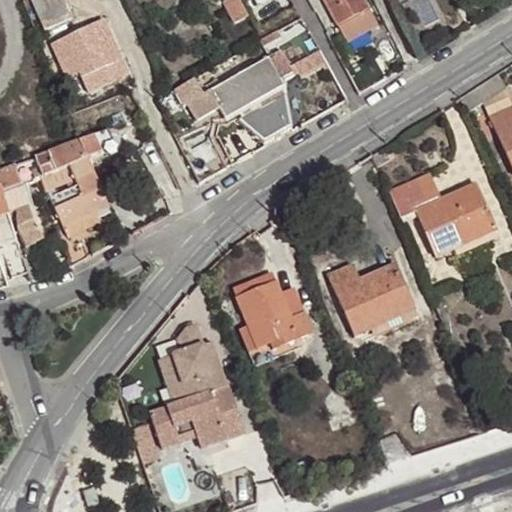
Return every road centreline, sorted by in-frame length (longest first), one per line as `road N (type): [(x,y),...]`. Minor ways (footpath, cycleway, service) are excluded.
road 1 (tertiary): [(224,213),(511,35)]
road 2 (tertiary): [(44,434),(224,213)]
road 3 (unknown): [(386,0),(504,239)]
road 4 (residential): [(224,213),(0,317)]
road 5 (unknown): [(195,227),(111,0)]
road 6 (primary): [(511,459),(328,511)]
road 7 (residential): [(0,317),(44,434)]
